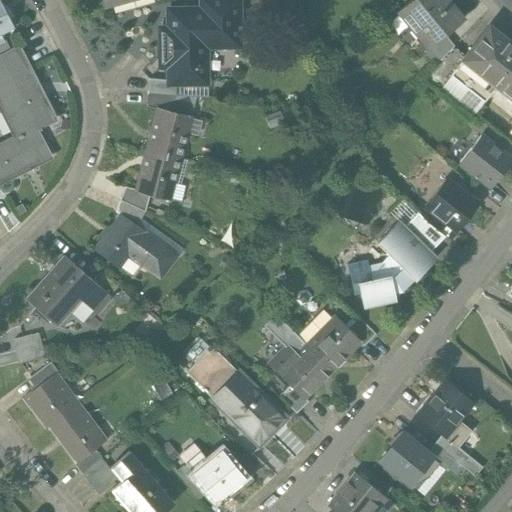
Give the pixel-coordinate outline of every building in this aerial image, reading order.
[(0,0),(0,35),(14,28),(0,0)] [(412,0),(397,13),(427,50),(444,37),(464,21),(447,0),(412,0)] [(187,82),(204,82),(203,44),(237,44),(236,1),(204,1),(204,13),(171,13),(171,30),(163,30),(163,50),(173,50),(174,76),(187,76),(187,82)] [(484,104),(497,87),(511,68),(511,47),(490,30),(480,43),(479,42),(466,58),(451,78),(484,104)] [(434,68),(454,48),(444,37),(427,50),(424,54),(434,68)] [(0,55),(0,69),(24,58),(19,47),(0,55)] [(473,118),(484,104),(451,78),(466,58),(454,48),(434,68),(423,80),(473,118)] [(0,69),(0,107),(15,137),(0,144),(0,181),(22,170),(21,168),(49,154),(36,128),(55,119),(24,58),(0,69)] [(511,68),(497,87),(510,98),(511,95),(511,68)] [(149,80),(147,93),(175,96),(175,81),(149,80)] [(157,110),(158,108),(171,112),(175,96),(147,93),(147,107),(157,110)] [(157,110),(147,150),(179,159),(190,117),(171,112),(158,108),(157,110)] [(511,161),(481,137),(459,165),(491,189),(511,161)] [(168,200),(179,159),(147,150),(135,192),(149,195),(168,200)] [(478,206),(444,179),(422,206),(457,233),(478,206)] [(149,195),(135,192),(125,188),(120,201),(145,212),(149,195)] [(140,229),(145,212),(120,201),(114,213),(120,217),(121,215),(140,229)] [(418,214),(404,229),(430,253),(445,238),(428,225),(418,214)] [(140,229),(121,215),(120,217),(94,251),(118,268),(120,266),(134,277),(142,265),(144,267),(148,262),(162,273),(175,255),(140,229)] [(404,229),(399,223),(378,244),(391,257),(383,265),(368,269),(367,261),(347,266),(354,298),(361,296),(363,308),(394,301),(393,293),(400,292),(413,278),(415,280),(436,259),(430,253),(404,229)] [(93,282),(64,257),(26,301),(54,325),(77,298),(96,314),(111,297),(109,296),(93,282)] [(101,273),(93,282),(109,296),(117,287),(101,273)] [(336,318),(308,347),(333,371),(360,344),(361,343),(348,329),(336,318)] [(358,319),(348,329),(361,343),(360,344),(364,348),(375,336),(358,319)] [(14,341),(20,363),(43,357),(37,335),(14,341)] [(215,401),(209,407),(228,425),(233,420),(258,444),(283,418),(205,341),(189,358),(194,364),(185,373),(215,401)] [(306,399),(333,371),(308,347),(298,356),(289,346),(270,365),(291,387),(305,400),(306,399)] [(30,377),(37,387),(54,375),(55,376),(57,374),(50,363),(30,377)] [(46,427),(49,425),(48,423),(75,403),(55,376),(54,375),(37,387),(24,397),(46,427)] [(473,406),(443,382),(417,415),(441,436),(457,449),(458,449),(471,432),(460,423),(473,406)] [(306,399),(305,400),(291,387),(280,398),(298,415),(310,403),(306,399)] [(104,441),(75,403),(48,423),(49,425),(76,461),(93,449),(104,441)] [(233,420),(228,425),(223,430),(249,453),(258,444),(233,420)] [(380,460),(410,485),(421,472),(426,477),(436,465),(437,464),(426,454),(401,434),(380,460)] [(457,449),(441,436),(434,444),(452,460),(460,466),(467,456),(458,449),(457,449)] [(452,460),(434,444),(426,454),(437,464),(436,465),(444,471),(452,460)] [(100,460),(93,449),(76,461),(73,463),(82,475),(100,460)] [(200,452),(184,465),(208,493),(219,506),(231,496),(228,492),(244,478),(221,451),(208,462),(200,452)] [(100,460),(82,475),(98,495),(117,479),(101,460),(100,460)] [(208,493),(184,465),(175,473),(199,501),(208,493)] [(163,511),(173,504),(140,466),(111,490),(129,511),(163,511)] [(369,511),(382,497),(354,474),(328,506),(335,511),(369,511)]
